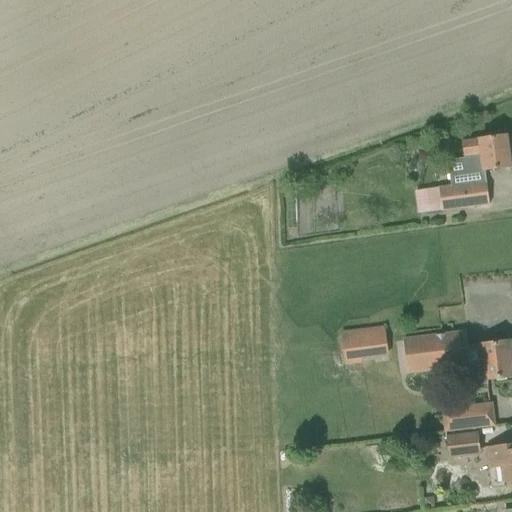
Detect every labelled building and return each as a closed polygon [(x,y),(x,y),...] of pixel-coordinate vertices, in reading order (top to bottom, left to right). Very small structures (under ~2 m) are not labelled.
[(465,174),(453,176),(454,186),(438,188),(438,190),(421,192),(424,214),(489,206),(485,171),(510,168),(506,137),(461,143),(465,174)] [(374,348),(388,346),(386,330),(371,332),(371,338),(345,341),(347,362),(376,358),(374,348)] [(511,377),(511,365),(509,342),(468,347),(466,333),(447,336),(406,342),(410,374),(471,365),(471,363),(483,362),(486,381),(494,380),(511,377)] [(494,426),(491,405),(443,411),(445,432),(494,426)] [(446,437),(449,459),(480,456),(477,434),(446,437)] [(500,462),(503,484),(511,483),(511,445),(486,448),(487,464),(500,462)]
